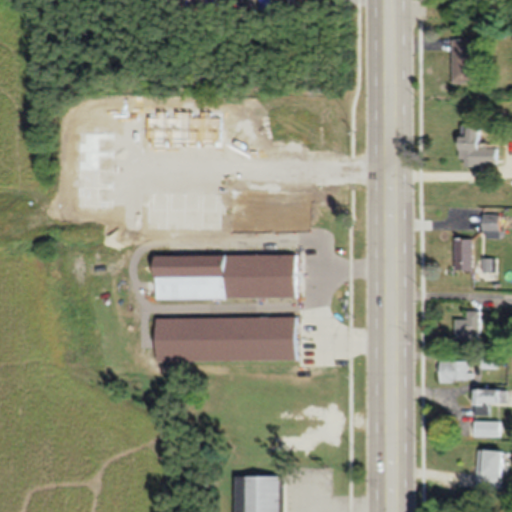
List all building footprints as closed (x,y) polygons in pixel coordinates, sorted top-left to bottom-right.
[(475,40),(452,40),(452,83),(475,83),(475,40)] [(108,106),(89,106),(89,134),(108,134),(108,106)] [(480,148),(480,126),(461,126),(461,165),(497,165),(497,148),(480,148)] [(174,186),(202,186),(202,151),(174,151),(174,186)] [(110,252),(110,180),(83,180),(83,186),(68,186),(69,249),(86,249),(86,252),(110,252)] [(306,183),(267,183),(267,206),(306,206),(306,183)] [(499,213),(482,213),(482,238),(499,238),(499,213)] [(473,238),(454,238),(454,270),(473,270),(473,238)] [(301,254),(158,255),(158,299),(301,298),(301,254)] [(465,319),(454,319),(454,341),(479,341),(479,311),(465,311),(465,319)] [(300,316),(159,317),(159,360),(300,359),(300,316)] [(481,367),(496,367),(496,354),(481,354),(481,367)] [(468,382),(468,361),(438,361),(438,382),(468,382)] [(474,414),(489,414),(489,404),(507,404),(507,388),(474,388),(474,414)] [(473,436),(499,436),(499,421),(473,421),(473,436)] [(477,488),(502,488),(502,450),(477,450),(477,488)] [(288,511),(289,476),(238,476),(238,511),(288,511)]
